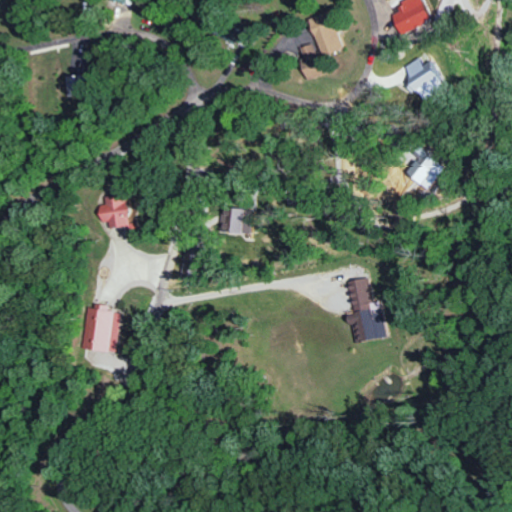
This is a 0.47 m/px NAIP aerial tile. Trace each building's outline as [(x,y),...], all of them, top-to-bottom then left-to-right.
[(405,35),(436,21),(426,0),(411,0),(401,4),(405,12),(396,16),(405,35)] [(310,18),(319,51),(317,52),(314,44),(301,47),(305,59),(301,60),(306,80),(332,72),(327,56),(345,51),(340,32),(347,30),(341,9),(310,18)] [(410,67),(416,78),(412,80),(426,103),(452,87),(436,61),(429,66),(424,58),(410,67)] [(89,96),(89,75),(70,76),(71,96),(89,96)] [(409,176),(436,189),(449,163),(421,150),(409,176)] [(111,228),(134,225),(132,214),(137,213),(135,200),(125,202),(125,194),(107,197),(108,206),(100,207),(102,223),(110,222),(111,228)] [(233,233),(254,234),(255,210),(234,209),(233,233)] [(222,232),(232,232),(233,213),(222,213),(222,232)] [(360,344),(394,337),(389,308),(380,309),(374,278),(353,282),(359,316),(355,316),(360,344)] [(118,354),(124,312),(105,309),(105,310),(90,307),(84,348),(118,354)]
